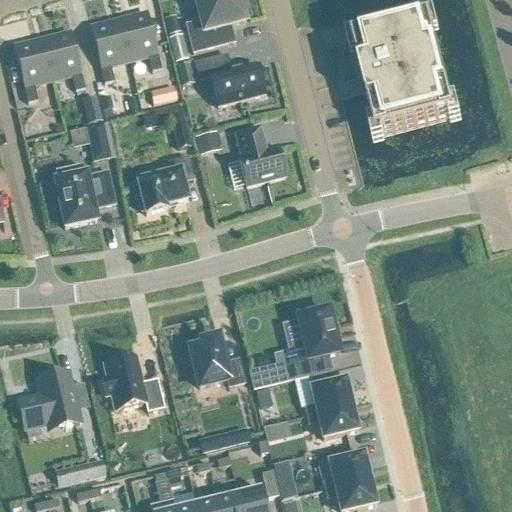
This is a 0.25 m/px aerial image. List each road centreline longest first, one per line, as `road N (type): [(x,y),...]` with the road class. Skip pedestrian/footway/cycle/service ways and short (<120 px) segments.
road 1 (residential): [(342,231),(183,276),(46,298)]
road 2 (residential): [(414,511),(342,231)]
road 3 (residential): [(274,0),(342,231)]
road 4 (residential): [(0,87),(46,298)]
road 5 (residential): [(511,188),(342,231)]
